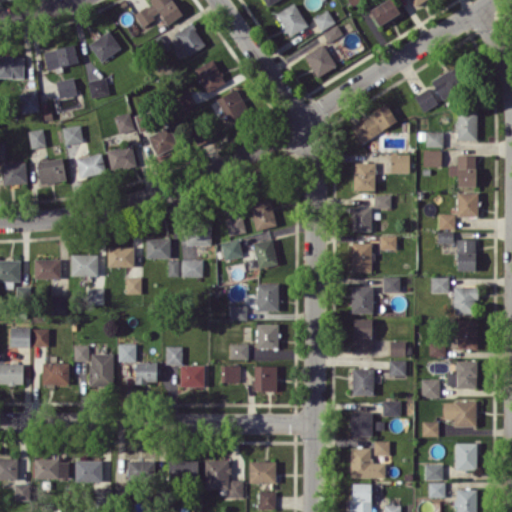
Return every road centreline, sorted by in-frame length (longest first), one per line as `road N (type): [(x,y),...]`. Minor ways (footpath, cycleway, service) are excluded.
road 1 (residential): [(0,220),(77,213),(208,172),(489,0)]
road 2 (residential): [(218,0),(302,118),(316,155),(314,511)]
road 3 (residential): [(0,420),(314,423)]
